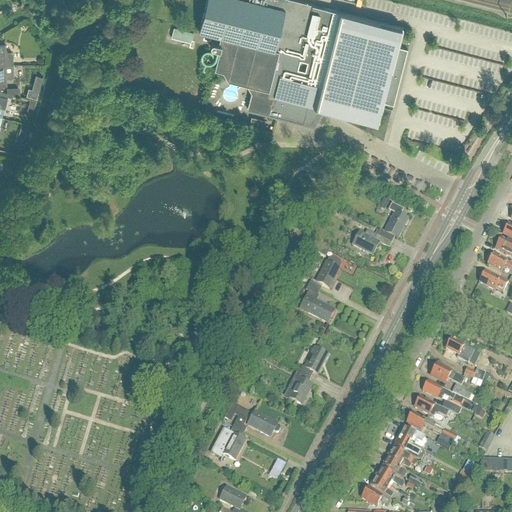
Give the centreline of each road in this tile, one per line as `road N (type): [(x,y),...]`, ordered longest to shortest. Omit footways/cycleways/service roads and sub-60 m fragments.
road 1 (tertiary): [(298,511),(431,256)]
road 2 (residential): [(324,511),(442,298)]
road 3 (tertiary): [(511,115),(476,165),(431,256)]
road 4 (tertiary): [(431,256),(511,123)]
road 5 (residential): [(511,165),(442,298)]
